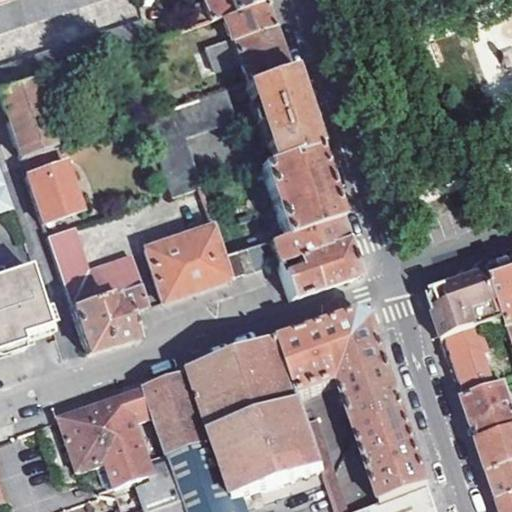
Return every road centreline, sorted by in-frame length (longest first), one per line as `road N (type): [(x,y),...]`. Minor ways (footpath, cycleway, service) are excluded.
road 1 (residential): [(0,404),(389,284)]
road 2 (residential): [(389,284),(293,0)]
road 3 (residential): [(467,511),(389,284)]
road 4 (residential): [(389,284),(511,232)]
